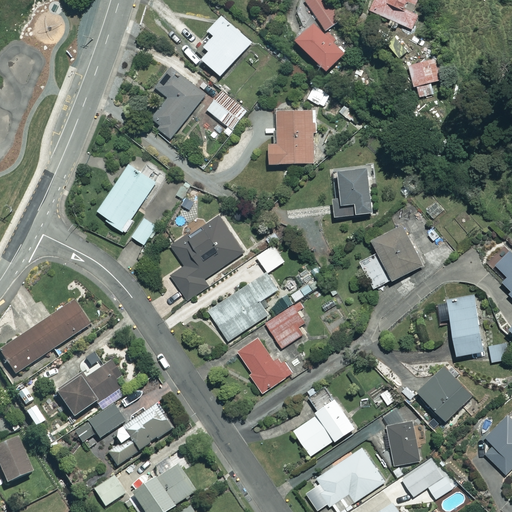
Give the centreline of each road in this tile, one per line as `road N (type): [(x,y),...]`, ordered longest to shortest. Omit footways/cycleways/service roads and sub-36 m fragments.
road 1 (residential): [(30,227),(115,277),(276,511)]
road 2 (residential): [(120,0),(30,227)]
